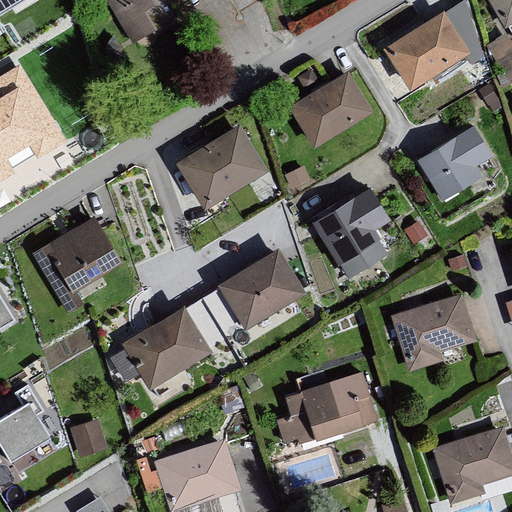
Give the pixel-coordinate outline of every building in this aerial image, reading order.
[(0,0),(0,25),(1,25),(0,22),(0,11),(19,0),(0,0)] [(112,0),(139,41),(181,14),(171,0),(112,0)] [(463,34),(479,27),(467,0),(450,0),(449,1),(463,34)] [(511,0),(484,0),(505,31),(511,26),(511,0)] [(441,13),(386,49),(405,95),(467,58),(441,13)] [(66,139),(18,62),(0,72),(0,182),(15,172),(7,158),(26,146),(36,158),(66,139)] [(374,117),(347,76),(289,111),(314,151),(374,117)] [(242,125),(175,162),(203,211),(270,173),(242,125)] [(469,131),(413,164),(441,204),(478,183),(473,172),(489,162),(469,131)] [(369,190),(312,223),(349,276),(386,252),(372,233),(389,223),(369,190)] [(118,267),(91,222),(36,256),(67,317),(83,307),(75,293),(118,267)] [(279,253),(218,290),(245,334),(306,297),(279,253)] [(0,296),(0,330),(2,334),(17,324),(0,296)] [(459,296),(393,315),(408,369),(441,359),(438,349),(472,340),(459,296)] [(209,359),(181,313),(121,349),(148,395),(209,359)] [(372,420),(360,378),(283,399),(289,419),(278,422),(284,444),(372,420)] [(50,436),(30,403),(0,420),(0,443),(10,460),(50,436)] [(71,420),(80,449),(108,441),(99,411),(71,420)] [(511,471),(511,457),(503,426),(433,446),(450,502),(482,493),(479,482),(511,471)] [(223,444),(152,466),(168,511),(176,511),(235,494),(223,444)] [(407,511),(403,498),(382,504),(383,511),(407,511)]
